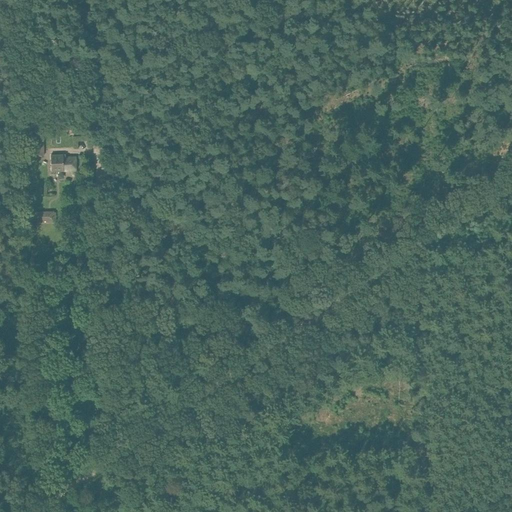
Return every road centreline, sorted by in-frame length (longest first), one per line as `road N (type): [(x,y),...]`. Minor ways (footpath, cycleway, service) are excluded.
road 1 (track): [(107,456),(511,180)]
road 2 (track): [(107,456),(90,121)]
